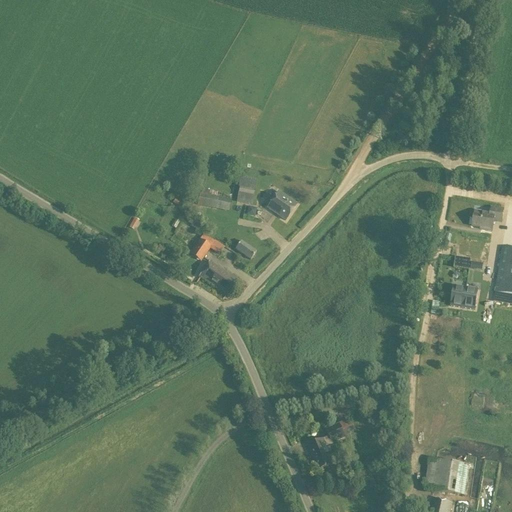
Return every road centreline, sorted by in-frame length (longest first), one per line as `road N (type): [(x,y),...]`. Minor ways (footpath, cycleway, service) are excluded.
road 1 (unclassified): [(224,314),(356,172),(408,154),(453,156)]
road 2 (unclassified): [(224,314),(0,175)]
road 3 (track): [(511,165),(453,156),(474,0)]
road 4 (unclassified): [(312,511),(224,314)]
road 5 (track): [(356,172),(460,0)]
road 6 (unclassified): [(419,342),(453,156)]
road 7 (track): [(405,503),(419,342)]
